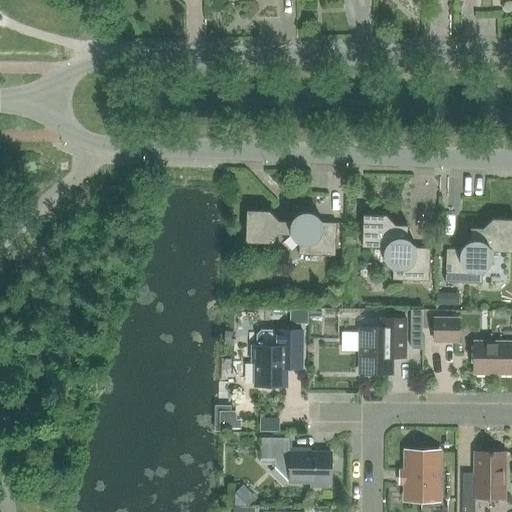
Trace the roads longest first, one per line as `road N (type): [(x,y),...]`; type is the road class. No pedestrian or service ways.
road 1 (residential): [(511,52),(97,58),(72,70),(48,102)]
road 2 (residential): [(48,102),(72,134),(97,145),(511,160)]
road 3 (residential): [(371,412),(511,414)]
